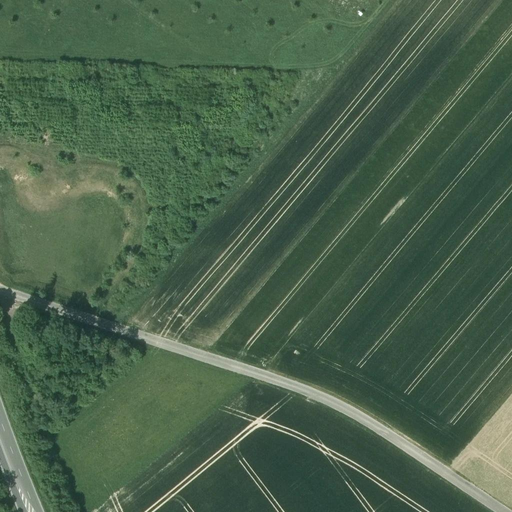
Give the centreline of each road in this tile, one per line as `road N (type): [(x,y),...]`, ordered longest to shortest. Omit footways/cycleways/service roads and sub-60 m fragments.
road 1 (tertiary): [(0,293),(324,399),(503,511)]
road 2 (track): [(74,511),(44,436),(8,296)]
